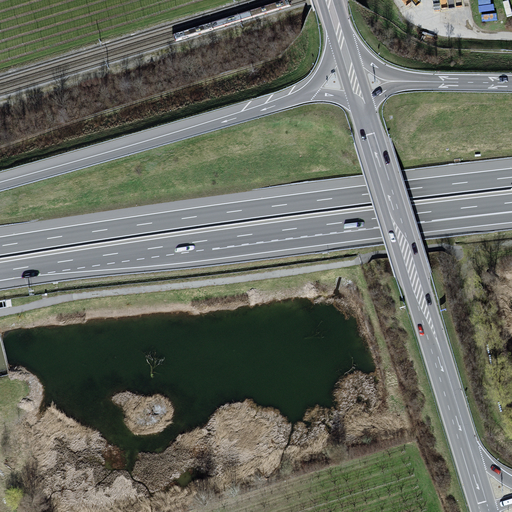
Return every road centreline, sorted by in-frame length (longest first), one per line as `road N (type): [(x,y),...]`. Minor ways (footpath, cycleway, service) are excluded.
road 1 (motorway): [(511,176),(0,245)]
road 2 (track): [(0,311),(426,248),(465,249)]
road 3 (motorway): [(0,271),(418,213)]
road 4 (motorway): [(300,96),(0,184)]
road 5 (secondary): [(441,365),(361,111)]
road 6 (track): [(209,0),(0,64)]
